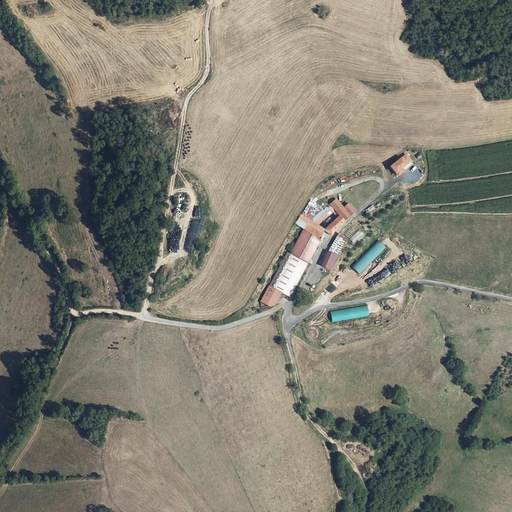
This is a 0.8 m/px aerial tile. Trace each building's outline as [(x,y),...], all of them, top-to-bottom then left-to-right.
[(401,159),(405,165),(411,161),(406,155),(401,159)] [(401,159),(389,167),(397,177),(403,172),(401,169),(405,165),(401,159)] [(335,197),(328,203),(334,210),(339,216),(329,224),(335,230),(343,223),(343,222),(356,212),(349,203),(344,207),(335,197)] [(328,203),(309,218),(316,224),(334,210),(328,203)] [(302,227),(303,228),(318,238),(323,229),(316,224),(309,218),(308,217),(302,227)] [(329,233),(330,234),(335,230),(329,224),(323,229),(329,233)] [(318,238),(303,228),(290,253),(287,251),(269,285),(280,291),(289,296),(320,240),(318,238)] [(339,234),(329,251),(336,255),(346,240),(339,234)] [(359,273),(385,247),(379,241),(353,267),(359,273)] [(336,255),(329,251),(322,266),(331,270),(337,255),(336,255)] [(366,288),(390,276),(386,267),(362,280),(366,288)] [(280,291),(269,285),(260,300),(269,304),(274,303),(280,291)] [(368,316),(366,306),(331,312),(333,322),(368,316)]
